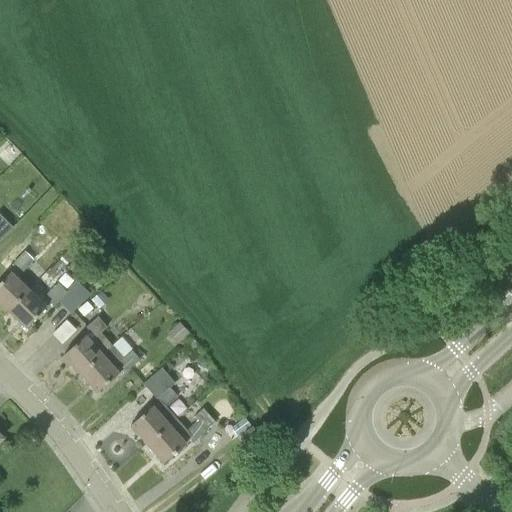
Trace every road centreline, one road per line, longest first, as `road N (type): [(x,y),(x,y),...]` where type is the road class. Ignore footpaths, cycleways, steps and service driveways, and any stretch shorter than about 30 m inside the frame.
road 1 (tertiary): [(0,367),(53,422),(116,511)]
road 2 (tertiary): [(511,299),(451,352),(414,372)]
